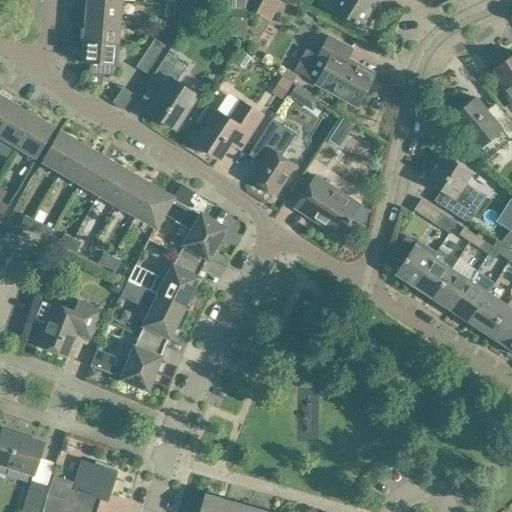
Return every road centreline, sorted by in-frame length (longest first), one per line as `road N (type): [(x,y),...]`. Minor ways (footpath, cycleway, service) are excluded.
road 1 (residential): [(364,288),(409,86),(432,43),(504,0)]
road 2 (residential): [(276,228),(50,75)]
road 3 (residential): [(178,425),(276,228)]
road 4 (residential): [(178,425),(0,354)]
road 5 (residential): [(511,385),(364,288)]
road 6 (residential): [(165,459),(0,404)]
